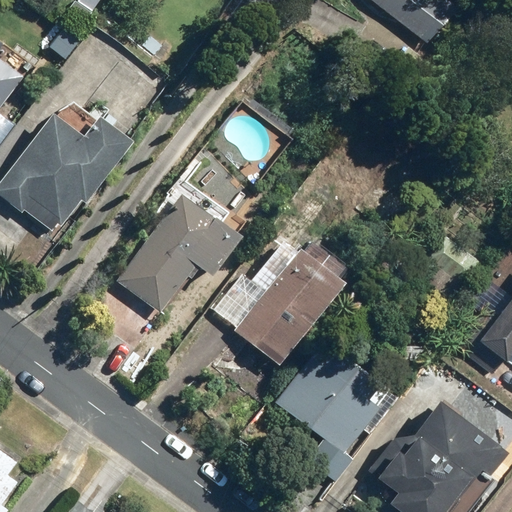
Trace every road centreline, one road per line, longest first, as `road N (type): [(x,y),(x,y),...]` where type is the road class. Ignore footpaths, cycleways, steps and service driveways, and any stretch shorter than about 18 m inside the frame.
road 1 (unknown): [(19,317),(242,0)]
road 2 (residential): [(0,333),(237,511)]
